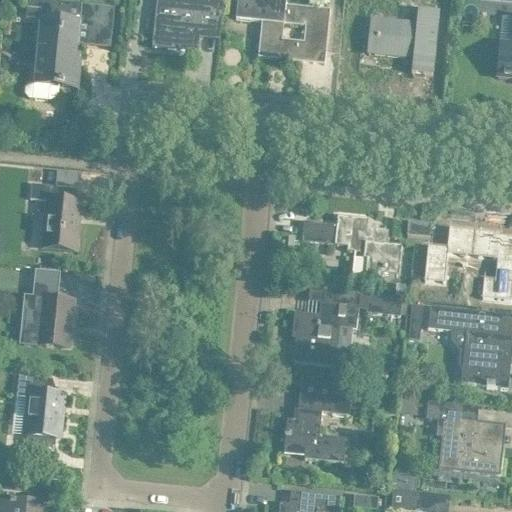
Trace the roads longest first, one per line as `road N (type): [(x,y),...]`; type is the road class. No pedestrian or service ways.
road 1 (residential): [(225,506),(95,493),(130,107)]
road 2 (residential): [(225,506),(262,120)]
road 3 (residential): [(511,145),(262,120)]
road 4 (residential): [(262,120),(130,107)]
